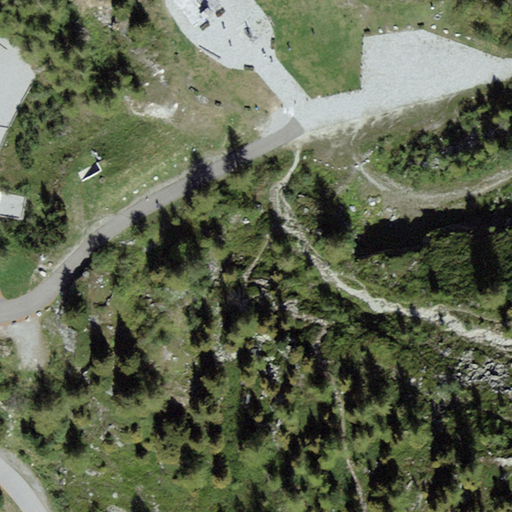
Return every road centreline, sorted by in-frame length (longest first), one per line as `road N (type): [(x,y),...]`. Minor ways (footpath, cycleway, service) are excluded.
road 1 (track): [(0,311),(51,288),(123,219),(331,111),(273,45)]
road 2 (track): [(511,66),(331,111)]
